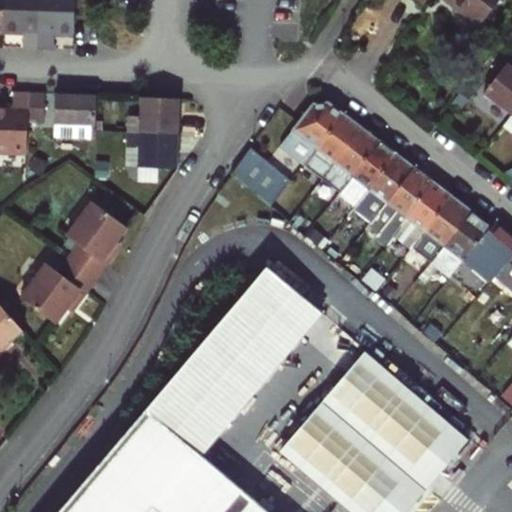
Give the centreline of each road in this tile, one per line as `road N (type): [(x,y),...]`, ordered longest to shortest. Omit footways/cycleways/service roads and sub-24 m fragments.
road 1 (residential): [(262,73),(95,360),(0,476)]
road 2 (residential): [(262,73),(312,72),(342,84),(511,213)]
road 3 (residential): [(158,69),(0,63)]
